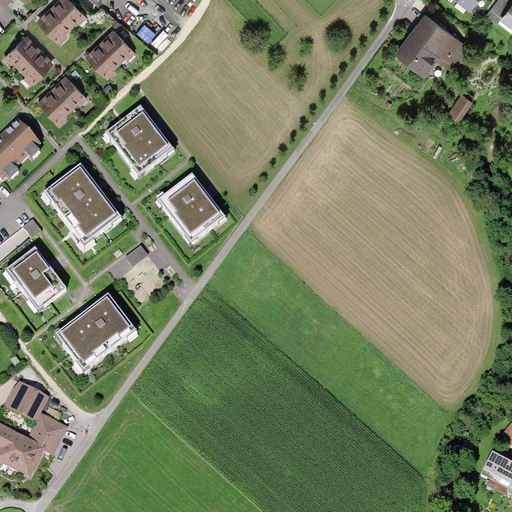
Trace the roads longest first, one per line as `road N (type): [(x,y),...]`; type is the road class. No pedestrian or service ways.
road 1 (track): [(407,0),(95,428)]
road 2 (track): [(17,201),(17,192),(181,39),(205,0)]
road 3 (track): [(0,317),(95,428)]
